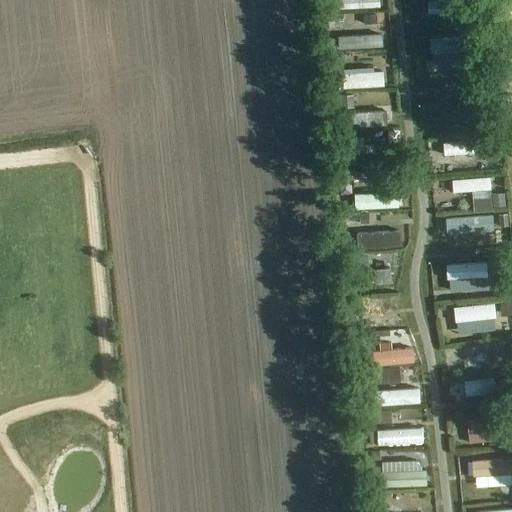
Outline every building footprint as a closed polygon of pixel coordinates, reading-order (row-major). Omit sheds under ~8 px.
[(341,26),(342,9),(307,8),(307,25),(341,26)] [(313,57),(333,56),(331,31),(312,32),(313,57)] [(340,83),(340,70),(312,71),(313,84),(340,83)] [(409,95),(410,104),(428,103),(427,94),(409,95)] [(318,101),(318,115),(339,115),(339,101),(318,101)] [(411,123),(434,122),(434,110),(410,111),(411,123)] [(460,209),(457,198),(441,202),(444,213),(460,209)] [(351,255),(360,254),(359,239),(338,241),(339,271),(352,270),(351,255)] [(426,295),(452,293),(450,255),(416,256),(417,280),(425,280),(426,295)] [(357,286),(355,274),(340,275),(341,287),(357,286)] [(483,301),(455,303),(456,314),(484,312),(483,301)] [(420,310),(421,323),(447,321),(446,308),(420,310)] [(360,319),(346,320),(347,335),(362,333),(360,319)] [(415,368),(425,367),(422,346),(412,347),(415,368)] [(373,371),(372,355),(343,356),(344,373),(373,371)] [(356,376),(357,399),(373,398),(373,375),(356,376)] [(355,415),(356,426),(373,425),(372,414),(355,415)] [(383,493),(382,478),(349,479),(349,495),(383,493)]
